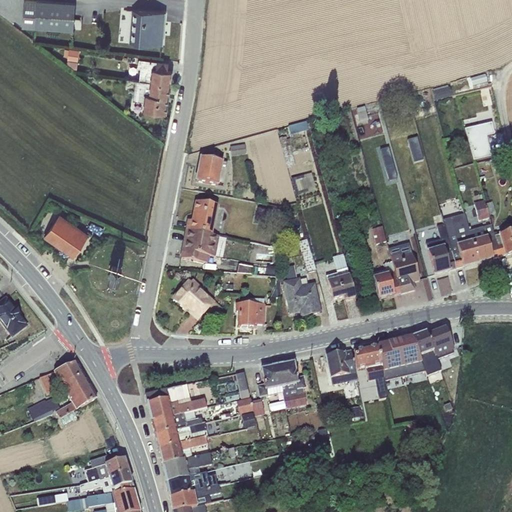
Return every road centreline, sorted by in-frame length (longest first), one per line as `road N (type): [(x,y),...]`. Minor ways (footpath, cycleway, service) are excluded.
road 1 (residential): [(139,353),(253,353),(438,312),(511,307)]
road 2 (unclassified): [(139,353),(188,88),(195,0)]
road 3 (secondary): [(95,364),(156,511)]
road 4 (unknown): [(52,0),(194,13)]
road 5 (secondary): [(0,241),(77,335)]
